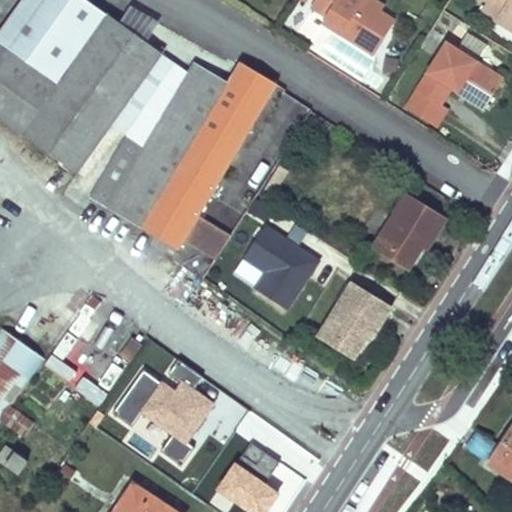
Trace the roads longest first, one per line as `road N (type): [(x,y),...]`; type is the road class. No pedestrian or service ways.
road 1 (residential): [(367,433),(0,154)]
road 2 (residential): [(511,211),(185,0)]
road 3 (tertiary): [(367,433),(511,212)]
